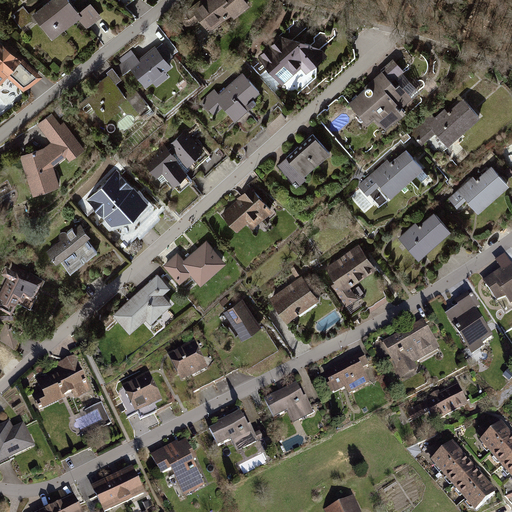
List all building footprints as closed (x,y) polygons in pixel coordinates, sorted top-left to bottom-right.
[(71,0),(52,0),(33,14),(54,40),(80,20),(87,30),(103,17),(93,4),(81,13),(71,0)] [(254,6),(249,0),(203,0),(180,17),(189,29),(201,19),(211,32),(233,16),(236,20),(254,6)] [(283,37),(258,59),(283,85),(303,69),(308,74),(329,55),(302,40),(283,37)] [(45,76),(0,43),(0,88),(9,78),(25,93),(45,76)] [(170,67),(156,49),(139,62),(134,55),(119,67),(123,73),(131,67),(146,86),(170,67)] [(393,59),(348,101),(368,123),(376,116),(389,129),(426,94),(393,59)] [(84,107),(90,102),(105,120),(121,108),(118,103),(127,96),(140,113),(148,107),(128,80),(124,83),(112,68),(107,72),(109,75),(97,84),(101,89),(81,104),(84,107)] [(216,89),(203,102),(216,115),(224,107),(237,121),(257,103),(253,99),(261,91),(244,73),(221,94),(216,89)] [(448,148),(483,116),(464,95),(437,119),(432,114),(412,132),(424,146),(436,135),(448,148)] [(46,148),(21,156),(35,196),(61,187),(54,166),(67,157),(71,162),(87,150),(57,112),(38,125),(53,143),(46,148)] [(186,132),(171,145),(188,165),(204,151),(186,132)] [(316,133),(279,165),(297,185),(333,154),(316,133)] [(165,144),(144,163),(158,178),(164,172),(176,185),(191,172),(165,144)] [(405,144),(372,174),(392,196),(425,166),(405,144)] [(492,162),(460,190),(479,212),(511,184),(492,162)] [(146,203),(117,173),(89,200),(112,224),(132,220),(146,203)] [(254,183),(221,214),(239,233),(250,223),(256,230),(278,208),(254,183)] [(434,208),(400,237),(420,261),(454,231),(434,208)] [(61,241),(47,251),(58,264),(61,261),(72,275),(98,253),(88,240),(93,236),(83,225),(74,225),(61,235),(61,241)] [(180,253),(166,265),(181,283),(191,274),(201,286),(229,263),(209,240),(185,259),(180,253)] [(363,243),(326,267),(336,283),(332,285),(347,308),(361,299),(354,288),(381,270),(363,243)] [(33,310),(47,279),(14,265),(0,295),(0,308),(13,314),(18,303),(33,310)] [(497,275),(486,283),(498,301),(506,298),(510,304),(511,302),(511,266),(511,265),(503,271),(501,269),(495,273),(497,275)] [(159,274),(114,313),(131,332),(148,318),(153,323),(174,304),(165,295),(172,289),(159,274)] [(304,277),(272,298),(290,323),(322,302),(304,277)] [(476,298),(449,315),(474,354),(496,340),(478,312),(483,309),(476,298)] [(244,299),(225,312),(244,340),(263,327),(244,299)] [(425,321),(383,343),(403,380),(418,372),(415,365),(441,352),(425,321)] [(23,333),(6,326),(0,339),(0,341),(16,349),(23,333)] [(197,342),(169,356),(182,383),(210,369),(197,342)] [(364,354),(326,373),(336,394),(347,388),(351,396),(373,385),(367,374),(372,371),(364,354)] [(44,396),(35,401),(41,412),(74,397),(77,401),(94,393),(76,357),(61,363),(64,371),(39,383),(44,396)] [(151,373),(123,386),(136,415),(165,402),(151,373)] [(298,384),(266,400),(276,419),(289,413),(295,426),(317,416),(308,398),(306,399),(298,384)] [(459,385),(424,404),(436,425),(470,406),(459,385)] [(422,406),(407,413),(412,424),(427,418),(422,406)] [(243,411),(211,428),(221,447),(233,440),(239,452),(259,442),(243,411)] [(11,422),(0,426),(0,464),(35,448),(25,425),(14,430),(11,422)] [(511,433),(503,424),(481,445),(511,477),(511,433)] [(185,438),(152,455),(163,476),(171,472),(185,499),(210,487),(185,438)] [(455,443),(432,463),(475,511),(479,511),(500,494),(455,443)] [(134,467),(92,487),(103,511),(112,511),(147,496),(134,467)] [(82,511),(76,496),(38,511),(82,511)] [(360,511),(356,500),(324,511),(360,511)]
